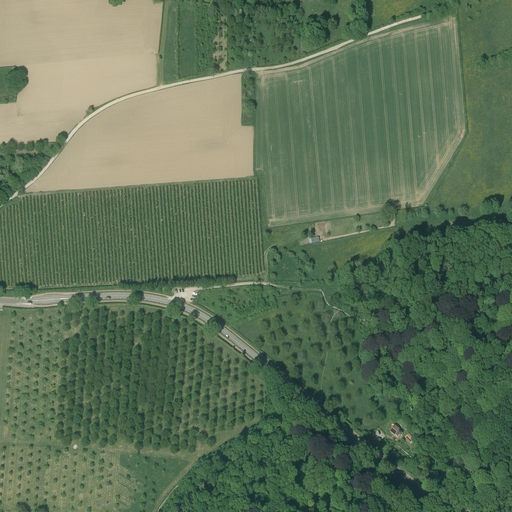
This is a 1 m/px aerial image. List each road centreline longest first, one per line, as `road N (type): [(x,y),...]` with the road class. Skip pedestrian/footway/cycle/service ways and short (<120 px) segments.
road 1 (secondary): [(443,511),(194,311),(133,296),(0,300)]
road 2 (track): [(0,206),(84,120),(118,99),(288,64),(449,0)]
road 3 (track): [(259,177),(15,194)]
road 4 (track): [(175,299),(186,289),(260,282),(318,289),(339,309)]
road 5 (track): [(339,309),(371,320),(458,296),(508,296)]
